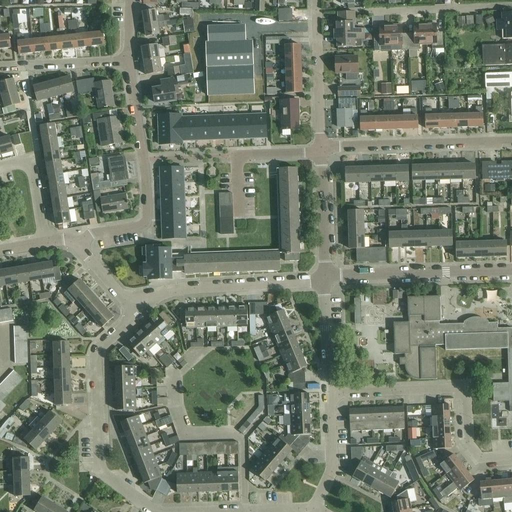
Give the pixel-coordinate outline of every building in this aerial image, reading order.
[(255,0),(255,12),(265,12),(265,0),(255,0)] [(193,18),(192,10),(179,10),(179,16),(189,16),(189,18),(193,18)] [(279,13),(279,21),(292,21),(291,10),(279,10),(279,13)] [(142,13),(144,25),(169,21),(168,15),(163,16),(163,15),(156,16),(156,11),(142,13)] [(338,12),(338,20),(354,20),(354,12),(338,12)] [(511,13),(501,13),(502,20),(497,20),(497,31),(502,30),(502,39),(511,39),(511,13)] [(491,15),(485,18),(488,25),(494,22),(491,15)] [(193,19),(183,20),(185,33),(195,31),(193,19)] [(334,30),(335,35),(364,34),(364,28),(354,29),(353,22),(355,22),(354,20),(338,20),(338,22),(337,22),(337,29),(334,30)] [(159,35),(158,29),(165,28),(165,27),(170,26),(169,21),(144,25),(146,37),(159,35)] [(408,37),(409,50),(420,50),(420,45),(426,45),(425,24),(414,25),(414,36),(408,37)] [(425,24),(426,45),(432,45),(432,50),(442,49),(441,35),(437,35),(436,24),(425,24)] [(391,26),(391,46),(397,46),(398,51),(409,50),(408,37),(402,37),(402,25),(391,26)] [(88,34),(89,47),(103,46),(102,32),(101,26),(95,26),(96,33),(88,34)] [(207,60),(208,96),(254,95),(252,42),(243,43),(243,26),(208,27),(209,44),(206,44),(207,60)] [(385,46),(391,46),(391,26),(379,26),(380,38),(374,38),(374,52),(385,51),(385,46)] [(74,36),(75,49),(89,47),(88,34),(74,36)] [(364,39),(364,34),(335,35),(335,40),(337,40),(337,47),(354,47),(354,39),(364,39)] [(0,36),(0,49),(10,48),(8,35),(0,36)] [(19,55),(33,54),(32,40),(24,41),(23,35),(17,35),(18,42),(17,42),(19,55)] [(60,37),(61,50),(75,49),(74,36),(60,37)] [(162,38),(164,47),(177,45),(175,36),(162,38)] [(46,39),(47,52),(61,50),(60,37),(46,39)] [(32,40),(33,54),(47,52),(46,39),(32,40)] [(141,48),(144,62),(160,59),(157,45),(141,48)] [(511,45),(504,46),(484,46),(485,66),(505,65),(511,64),(511,45)] [(285,46),(285,58),(301,58),(300,46),(285,46)] [(336,74),(358,73),(357,57),(335,58),(336,74)] [(285,58),(286,70),(301,69),(301,58),(285,58)] [(162,73),(160,59),(144,62),(146,76),(162,73)] [(182,76),(180,67),(167,69),(169,78),(182,76)] [(286,70),(286,82),(302,81),(301,69),(286,70)] [(511,74),(485,75),(486,87),(511,86),(511,74)] [(156,103),(172,101),(175,100),(174,94),(177,93),(176,86),(186,85),(185,76),(172,78),(172,80),(162,82),(163,88),(153,89),(156,103)] [(57,81),(61,95),(73,92),(69,77),(57,81)] [(98,109),(113,106),(109,81),(94,84),(93,79),(75,82),(78,95),(95,92),(98,109)] [(0,83),(0,96),(2,96),(2,99),(17,95),(13,80),(0,83)] [(45,84),(49,99),(61,95),(57,81),(45,84)] [(286,82),(287,94),(302,93),(302,81),(286,82)] [(442,82),(435,85),(437,93),(445,90),(442,82)] [(37,102),(49,99),(45,84),(33,87),(37,102)] [(390,84),(380,85),(380,95),(390,95),(390,84)] [(360,88),(338,88),(338,96),(360,95),(360,88)] [(19,104),(17,95),(2,99),(5,108),(2,109),(3,115),(16,112),(14,106),(19,104)] [(353,127),(352,107),(355,107),(355,99),(352,99),(338,100),(338,106),(346,105),(346,110),(337,111),(338,128),(353,127)] [(298,117),(299,117),(298,101),(280,101),(281,109),(282,130),(298,130),(298,117)] [(61,113),(59,104),(53,106),(54,114),(61,113)] [(468,114),(468,128),(482,128),(482,114),(481,114),(481,107),(476,107),(476,114),(468,114)] [(403,116),(403,130),(418,130),(417,116),(417,109),(411,109),(411,116),(403,116)] [(426,129),(440,129),(440,115),(432,115),(432,109),(426,109),(426,116),(426,129)] [(361,131),(375,131),(375,117),(367,117),(367,111),(361,111),(361,118),(361,131)] [(101,147),(106,146),(121,143),(117,118),(110,119),(109,113),(93,115),(94,122),(97,121),(101,147)] [(41,114),(34,115),(35,123),(42,122),(41,114)] [(454,115),(454,128),(468,128),(468,114),(454,115)] [(90,115),(82,116),(83,124),(92,122),(90,115)] [(181,115),(158,116),(159,130),(182,129),(182,118),(181,115)] [(251,115),(237,116),(238,139),(252,138),(251,115)] [(266,115),(251,115),(252,138),(266,138),(266,115)] [(440,115),(440,129),(454,128),(454,115),(440,115)] [(223,116),(210,117),(210,140),(224,139),(223,116)] [(237,116),(223,116),(224,139),(238,139),(237,116)] [(389,117),(389,130),(403,130),(403,116),(389,117)] [(196,117),(182,118),(182,129),(182,141),(196,141),(196,117)] [(210,117),(196,117),(196,141),(210,140),(210,117)] [(375,117),(375,131),(389,130),(389,117),(375,117)] [(40,127),(42,139),(56,137),(54,124),(40,127)] [(182,129),(159,130),(159,145),(182,144),(182,141),(182,129)] [(15,146),(21,145),(18,134),(12,136),(15,146)] [(0,139),(0,150),(1,155),(14,152),(10,137),(0,139)] [(42,139),(44,151),(58,149),(56,137),(42,139)] [(44,151),(46,164),(60,162),(58,149),(44,151)] [(123,157),(118,158),(108,159),(112,182),(126,179),(123,157)] [(46,164),(48,176),(62,174),(60,162),(46,164)] [(511,162),(502,162),(502,166),(496,166),(496,163),(483,164),(483,180),(491,180),(491,179),(497,179),(497,182),(504,182),(503,178),(511,178),(511,162)] [(437,166),(438,181),(450,180),(449,165),(437,166)] [(449,165),(450,180),(462,180),(462,165),(449,165)] [(462,165),(462,180),(475,180),(474,165),(462,165)] [(413,182),(425,181),(425,166),(412,167),(413,182)] [(425,166),(425,181),(438,181),(437,166),(425,166)] [(383,168),(383,183),(396,182),(395,167),(383,168)] [(395,167),(396,182),(409,182),(408,167),(395,167)] [(183,168),(160,168),(161,183),(184,182),(183,168)] [(345,184),(358,183),(358,168),(345,169),(345,184)] [(358,168),(358,183),(371,183),(370,168),(358,168)] [(370,168),(371,183),(383,183),(383,168),(370,168)] [(279,170),(282,254),(284,254),(285,262),(299,262),(298,254),(300,254),(297,169),(279,170)] [(48,176),(50,188),(64,186),(62,174),(48,176)] [(93,191),(111,188),(110,182),(98,184),(97,175),(90,175),(93,191)] [(184,182),(161,183),(161,197),(184,196),(184,182)] [(50,188),(52,201),(66,198),(64,186),(50,188)] [(126,202),(127,201),(127,199),(126,199),(125,194),(100,199),(99,191),(93,192),(95,205),(101,204),(103,214),(127,209),(126,202)] [(232,193),(218,194),(220,234),(233,233),(233,218),(232,193)] [(184,196),(161,197),(162,211),(185,210),(184,196)] [(81,203),(82,208),(93,206),(91,197),(86,198),(86,202),(81,203)] [(52,201),(54,213),(68,211),(66,198),(52,201)] [(84,221),(94,219),(95,219),(93,206),(82,208),(84,221)] [(185,210),(162,211),(162,225),(185,224),(185,210)] [(70,223),(68,211),(54,213),(56,226),(58,225),(62,224),(70,223)] [(348,212),(348,224),(364,224),(363,211),(348,212)] [(185,224),(162,225),(163,239),(186,239),(185,224)] [(348,224),(349,237),(364,236),(364,224),(348,224)] [(408,225),(402,225),(402,233),(402,248),(415,247),(414,233),(408,233),(408,225)] [(427,233),(427,247),(439,247),(439,232),(427,233)] [(439,232),(439,247),(452,246),(452,232),(439,232)] [(389,234),(390,248),(402,248),(402,233),(389,234)] [(414,233),(415,247),(427,247),(427,233),(414,233)] [(349,249),(357,249),(364,249),(364,236),(349,237),(349,249)] [(469,243),(469,258),(482,257),(481,242),(469,243)] [(481,242),(482,257),(494,257),(493,242),(481,242)] [(493,242),(494,257),(507,257),(506,242),(493,242)] [(456,258),(469,258),(469,243),(456,243),(456,258)] [(146,263),(142,264),(143,277),(146,277),(146,280),(149,280),(172,279),(172,275),(172,272),(185,272),(184,256),(174,257),(171,257),(171,249),(160,249),(160,246),(145,247),(146,263)] [(357,249),(357,263),(386,262),(385,248),(364,249),(357,249)] [(185,272),(185,274),(280,271),(279,253),(184,256),(185,272)] [(44,264),(46,279),(54,278),(54,282),(60,281),(58,267),(52,268),(51,263),(44,264)] [(31,266),(33,281),(46,279),(44,264),(31,266)] [(17,268),(20,283),(33,281),(31,266),(17,268)] [(4,271),(7,286),(20,283),(17,268),(4,271)] [(68,290),(64,294),(72,303),(76,300),(88,290),(79,280),(68,290)] [(88,290),(76,300),(85,309),(96,299),(88,290)] [(393,291),(393,299),(403,299),(402,291),(393,291)] [(409,323),(393,323),(394,355),(405,354),(405,359),(400,359),(400,365),(405,366),(405,368),(406,370),(409,374),(411,376),(414,378),(418,380),(437,379),(436,346),(435,346),(435,336),(437,336),(436,332),(435,332),(434,325),(439,325),(439,322),(440,322),(439,297),(423,297),(408,298),(408,317),(409,317),(409,323)] [(96,299),(85,309),(93,319),(104,308),(96,299)] [(216,307),(217,328),(227,327),(226,306),(216,307)] [(226,306),(227,327),(237,327),(237,306),(226,306)] [(237,306),(237,327),(248,327),(247,306),(237,306)] [(265,318),(269,327),(287,320),(283,311),(278,313),(275,306),(269,307),(270,316),(265,318)] [(186,329),(196,328),(196,307),(185,308),(185,309),(180,309),(180,321),(186,321),(186,329)] [(196,307),(196,328),(206,328),(206,307),(196,307)] [(206,307),(206,328),(217,328),(216,307),(206,307)] [(104,308),(93,319),(101,328),(113,318),(104,308)] [(71,313),(66,309),(62,313),(66,317),(71,313)] [(150,322),(163,337),(171,330),(168,326),(172,322),(163,311),(158,316),(158,315),(150,322)] [(435,346),(436,346),(446,346),(446,351),(508,349),(511,348),(511,329),(498,329),(497,324),(488,324),(488,322),(486,320),(484,320),(480,318),(477,318),(472,319),(468,320),(465,322),(464,323),(464,325),(439,326),(439,325),(434,325),(435,332),(436,332),(437,336),(435,336),(435,346)] [(269,327),(273,337),(291,330),(287,320),(269,327)] [(142,329),(156,344),(163,337),(150,322),(142,329)] [(82,336),(86,332),(82,328),(78,332),(82,336)] [(134,336),(152,357),(154,356),(149,350),(156,344),(142,329),(134,336)] [(273,337),(277,346),(295,339),(291,330),(273,337)] [(140,358),(146,353),(151,358),(152,357),(134,336),(127,342),(140,358)] [(277,346),(281,356),(298,349),(295,339),(277,346)] [(53,343),(54,356),(69,355),(68,343),(53,343)] [(128,362),(133,358),(123,347),(118,351),(128,362)] [(281,356),(285,365),(302,358),(298,349),(281,356)] [(159,360),(167,369),(173,363),(165,354),(159,360)] [(54,356),(54,368),(69,368),(69,355),(54,356)] [(292,373),(301,370),(306,368),(302,358),(285,365),(289,375),(292,373)] [(54,368),(54,381),(70,380),(69,368),(54,368)] [(115,368),(116,379),(134,379),(134,368),(115,368)] [(292,373),(292,378),(304,377),(304,372),(302,372),(301,370),(292,373)] [(9,376),(18,385),(22,380),(13,372),(9,376)] [(5,380),(14,389),(18,385),(9,376),(5,380)] [(116,379),(116,390),(135,389),(134,379),(116,379)] [(1,385),(10,394),(14,389),(5,380),(1,385)] [(54,381),(55,393),(70,393),(70,380),(54,381)] [(509,384),(493,384),(493,402),(509,402),(509,384)] [(1,385),(0,385),(0,392),(5,398),(10,394),(1,385)] [(116,390),(116,401),(135,400),(135,389),(116,390)] [(70,405),(70,393),(55,393),(55,406),(70,405)] [(289,395),(290,405),(309,404),(308,394),(289,395)] [(27,400),(23,404),(27,408),(31,404),(27,400)] [(135,411),(135,400),(116,401),(117,412),(135,411)] [(290,405),(290,415),(309,415),(309,404),(290,405)] [(431,406),(432,417),(449,416),(449,405),(431,406)] [(392,408),(393,430),(405,430),(404,407),(392,408)] [(371,409),(372,431),(383,431),(382,408),(371,409)] [(382,408),(383,431),(393,430),(392,408),(382,408)] [(349,410),(350,432),(361,431),(360,409),(349,410)] [(360,409),(361,431),(372,431),(371,409),(360,409)] [(42,422),(53,432),(62,423),(50,412),(42,422)] [(255,412),(251,417),(255,420),(259,415),(255,412)] [(284,426),(291,426),(310,425),(309,415),(290,415),(284,416),(284,426)] [(170,416),(164,418),(166,421),(167,425),(173,423),(170,416)] [(432,417),(432,428),(450,427),(449,416),(432,417)] [(37,417),(29,427),(34,431),(45,441),(53,432),(42,422),(37,417)] [(120,424),(124,434),(142,427),(138,417),(120,424)] [(251,417),(242,426),(247,430),(255,420),(251,417)] [(0,429),(0,437),(1,438),(10,426),(14,422),(10,418),(6,422),(0,429)] [(160,419),(156,421),(159,428),(167,425),(166,421),(164,418),(160,419)] [(263,432),(266,428),(261,423),(258,428),(263,432)] [(291,426),(291,433),(294,436),(299,436),(308,435),(310,435),(310,425),(291,426)] [(242,426),(238,431),(242,435),(247,430),(242,426)] [(124,434),(128,444),(146,437),(142,427),(124,434)] [(432,428),(433,439),(450,438),(450,427),(432,428)] [(412,429),(408,429),(408,435),(408,440),(416,439),(416,429),(412,429)] [(36,450),(45,441),(34,431),(25,440),(36,450)] [(299,436),(297,439),(306,447),(310,442),(309,441),(308,435),(299,436)] [(128,444),(132,454),(150,447),(146,437),(128,444)] [(451,449),(450,438),(433,439),(433,450),(451,449)] [(271,446),(285,458),(292,450),(289,448),(277,439),(271,446)] [(297,439),(293,443),(302,451),(306,447),(297,439)] [(293,443),(289,448),(292,450),(298,455),(302,451),(293,443)] [(264,454),(279,466),(285,458),(271,446),(264,454)] [(132,454),(136,464),(154,457),(150,447),(132,454)] [(173,454),(168,463),(175,460),(177,456),(173,454)] [(258,461),(272,474),(279,466),(264,454),(258,461)] [(351,468),(356,470),(362,463),(363,460),(363,454),(351,455),(351,468)] [(415,459),(416,461),(418,465),(422,463),(421,462),(427,460),(425,455),(419,457),(415,459)] [(440,465),(446,474),(460,463),(454,455),(440,465)] [(136,464),(140,474),(158,467),(154,457),(136,464)] [(13,459),(14,472),(29,471),(28,459),(26,459),(22,459),(21,459),(13,459)] [(356,470),(352,477),(362,483),(370,468),(373,463),(368,460),(365,465),(362,463),(356,470)] [(265,482),(272,474),(258,461),(251,469),(265,482)] [(406,463),(405,464),(408,470),(409,472),(415,470),(414,468),(411,461),(406,463)] [(370,468),(362,483),(371,488),(382,468),(373,463),(370,468)] [(460,463),(446,474),(453,483),(467,472),(460,463)] [(158,467),(140,474),(144,484),(147,483),(150,489),(156,492),(162,480),(161,477),(162,477),(158,467)] [(193,474),(187,474),(187,493),(197,493),(197,474),(197,468),(193,469),(193,474)] [(217,473),(218,492),(228,492),(228,468),(218,468),(218,473),(217,473)] [(228,468),(228,492),(238,492),(238,473),(238,468),(228,468)] [(382,468),(371,488),(381,493),(392,473),(388,470),(385,476),(380,473),(383,468),(382,468)] [(14,472),(14,484),(29,484),(29,471),(14,472)] [(447,497),(457,488),(460,492),(474,481),(467,472),(453,483),(442,492),(447,497)] [(197,474),(197,493),(208,493),(207,473),(197,474)] [(207,473),(208,493),(218,492),(217,473),(207,473)] [(392,473),(381,493),(390,498),(399,483),(394,481),(397,475),(392,473)] [(177,474),(177,485),(177,490),(177,494),(187,493),(187,474),(177,474)] [(481,500),(492,499),(491,482),(491,479),(485,480),(486,482),(480,483),(481,500)] [(501,481),(503,498),(504,498),(504,505),(511,503),(511,479),(511,480),(501,481)] [(162,480),(156,492),(166,497),(170,490),(177,490),(177,485),(173,485),(162,480)] [(491,482),(492,499),(503,498),(501,481),(491,482)] [(30,496),(29,484),(14,484),(15,497),(30,496)] [(392,502),(393,511),(400,511),(411,510),(410,503),(417,502),(414,489),(407,490),(396,497),(397,501),(392,502)] [(34,511),(36,511),(48,511),(53,505),(42,498),(34,511)]
